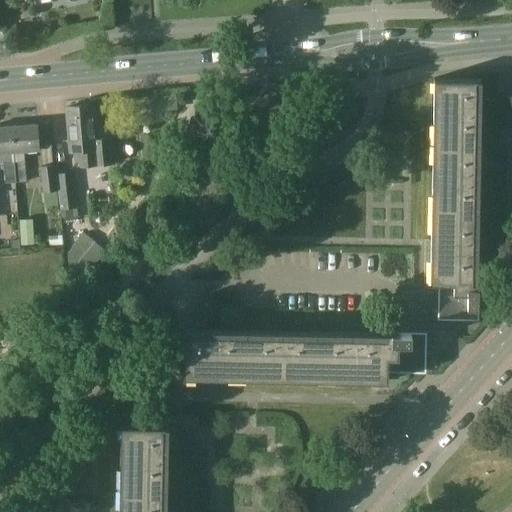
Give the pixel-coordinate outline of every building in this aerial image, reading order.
[(472,282),(475,101),(475,92),(475,82),(476,82),(476,80),(433,80),(430,282),(438,282),(438,317),(477,317),(477,283),(472,282)] [(68,143),(73,143),(75,163),(79,162),(79,167),(115,163),(112,136),(94,138),(91,105),(65,107),(68,143)] [(11,127),(15,183),(26,182),(24,151),(39,150),(37,125),(11,127)] [(0,162),(3,163),(4,176),(4,183),(15,183),(11,127),(0,127),(0,162)] [(54,165),(40,167),(42,192),(57,191),(54,165)] [(72,171),(56,173),(60,210),(77,207),(72,171)] [(105,250),(104,249),(84,232),(67,253),(71,290),(71,293),(105,250)] [(425,373),(425,344),(425,334),(414,334),(386,333),(386,339),(186,335),(184,335),(183,377),(386,381),(387,372),(425,373)] [(160,511),(162,451),(162,428),(163,428),(163,427),(162,427),(120,426),(118,511),(160,511)]
